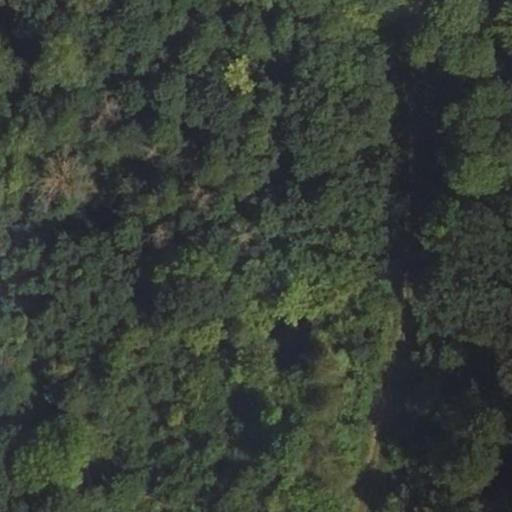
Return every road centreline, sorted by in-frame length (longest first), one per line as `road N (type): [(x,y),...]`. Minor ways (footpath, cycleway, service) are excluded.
road 1 (track): [(399,25),(418,209),(361,511)]
road 2 (track): [(1,0),(120,21),(237,58),(313,60),(463,0)]
